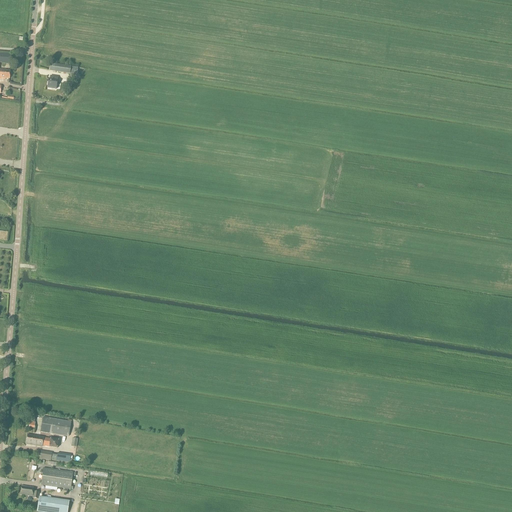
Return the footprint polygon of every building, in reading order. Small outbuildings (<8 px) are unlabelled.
[(0,53),(0,62),(9,63),(10,54),(0,53)] [(51,64),(50,71),(77,75),(78,68),(51,64)] [(0,79),(2,80),(2,79),(10,79),(10,71),(2,71),(2,70),(0,69),(0,79)] [(49,80),(48,88),(56,90),(58,77),(51,76),(50,80),(49,80)] [(49,420),(42,419),(40,432),(68,437),(71,423),(49,419),(49,420)] [(42,447),(42,446),(58,449),(59,440),(44,438),(44,437),(28,435),(26,444),(42,447)] [(71,455),(58,453),(57,455),(52,454),(52,453),(41,452),(40,459),(51,461),(51,460),(57,461),(70,463),(71,455)] [(44,469),(41,485),(71,490),(73,473),(44,469)] [(21,495),(32,497),(34,489),(22,487),(21,495)] [(37,511),(67,511),(69,501),(39,497),(37,511)]
